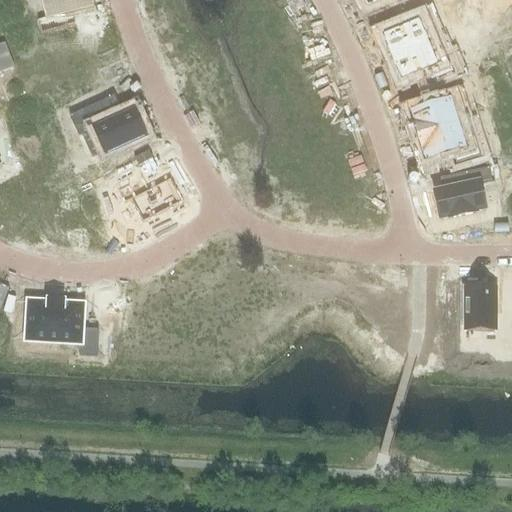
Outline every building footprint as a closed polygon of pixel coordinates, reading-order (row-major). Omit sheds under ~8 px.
[(40,0),(46,19),(38,21),(42,35),(69,28),(66,16),(93,9),(90,0),(40,0)] [(407,26),(382,36),(386,46),(385,46),(391,59),(436,40),(427,18),(431,16),(426,5),(403,14),(407,26)] [(80,33),(56,42),(68,76),(76,73),(81,87),(111,76),(106,62),(111,60),(104,42),(95,45),(93,40),(84,44),(80,33)] [(436,40),(391,59),(396,72),(397,72),(401,82),(427,71),(431,83),(454,73),(449,60),(445,62),(436,40)] [(0,46),(0,71),(13,66),(5,44),(0,46)] [(438,106),(412,114),(415,124),(414,124),(419,137),(465,123),(458,100),(462,98),(458,86),(434,94),(438,106)] [(109,99),(69,117),(79,139),(95,132),(105,155),(146,137),(134,112),(118,119),(109,99)] [(465,123),(419,137),(423,151),(424,151),(427,161),(453,153),(456,164),(480,157),(469,122),(465,123)] [(454,189),(435,193),(441,221),(461,216),(461,217),(477,214),(476,213),(485,211),(479,184),(492,181),(489,169),(465,174),(467,186),(466,186),(454,189)] [(141,179),(118,191),(125,205),(131,202),(143,224),(183,203),(171,179),(148,191),(141,179)] [(22,181),(2,224),(32,239),(38,227),(58,236),(70,211),(50,201),(53,195),(22,181)] [(85,222),(75,228),(89,252),(99,247),(85,222)] [(158,289),(168,310),(198,296),(223,347),(244,337),(210,264),(158,289)] [(501,334),(501,288),(472,288),(472,334),(501,334)] [(121,307),(131,328),(149,319),(139,299),(121,307)] [(28,302),(26,342),(80,345),(80,358),(98,359),(99,331),(83,330),(84,306),(64,304),(64,302),(48,301),(48,303),(28,302)]
